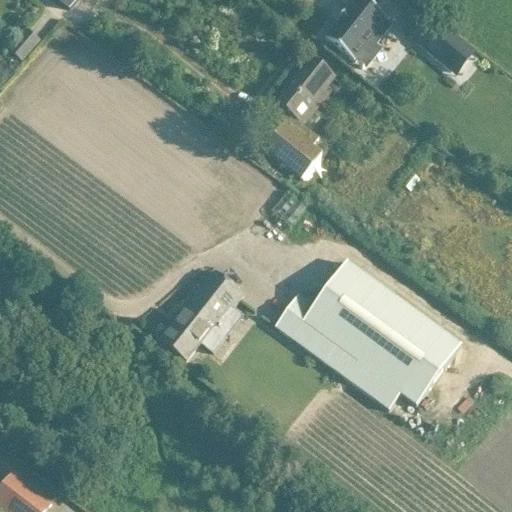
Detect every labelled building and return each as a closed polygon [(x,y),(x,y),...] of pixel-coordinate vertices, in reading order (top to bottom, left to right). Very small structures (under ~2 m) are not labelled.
[(54,0),(70,12),(79,0),(54,0)] [(359,0),(357,0),(325,40),(355,63),(388,22),(359,0)] [(94,20),(97,27),(116,19),(113,11),(94,20)] [(444,31),(425,55),(453,77),(472,53),(444,31)] [(12,55),(22,63),(39,44),(27,33),(10,53),(12,55)] [(284,125),(263,151),(291,174),(313,148),(319,140),(303,128),(315,112),(326,98),(322,95),(335,79),(327,72),(311,60),(275,105),(286,114),(280,122),(284,125)] [(305,212),(286,197),(272,215),(290,230),(305,212)] [(418,410),(463,348),(348,264),(314,310),(299,299),(276,330),(390,413),(401,398),(418,410)] [(216,275),(160,344),(176,357),(186,365),(201,346),(214,357),(226,341),(213,331),(231,309),(234,311),(245,298),(232,287),(216,275)] [(0,511),(46,511),(51,506),(13,477),(0,494),(0,511)]
